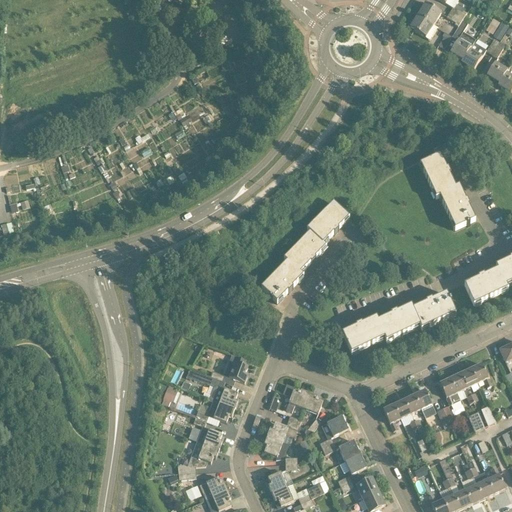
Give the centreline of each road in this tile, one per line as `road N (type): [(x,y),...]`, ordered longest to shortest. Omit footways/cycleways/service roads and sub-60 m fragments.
road 1 (residential): [(286,328),(333,326),(502,252),(458,165)]
road 2 (tertiary): [(91,259),(183,226),(245,188),(288,145),(337,70)]
road 3 (track): [(227,0),(188,21),(177,86),(155,103),(83,142),(0,168)]
road 4 (tertiary): [(103,511),(119,379),(91,259)]
road 5 (residential): [(353,392),(511,319)]
road 6 (residential): [(511,143),(462,103),(374,59)]
road 7 (residential): [(257,511),(244,455),(274,362)]
road 8 (residential): [(408,511),(353,392)]
